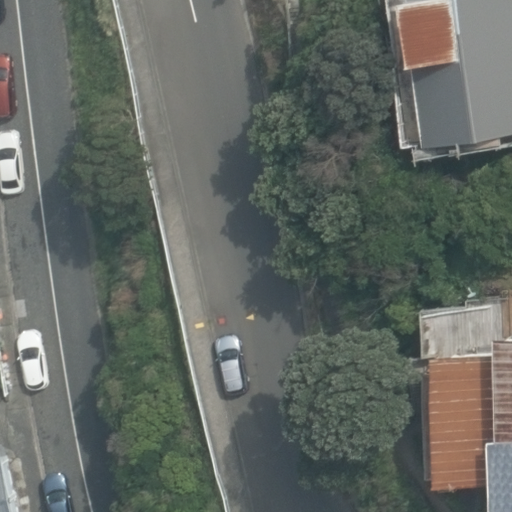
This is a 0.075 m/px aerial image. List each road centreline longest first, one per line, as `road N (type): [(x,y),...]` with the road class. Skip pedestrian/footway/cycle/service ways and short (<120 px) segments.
road 1 (residential): [(279,511),(193,0)]
road 2 (residential): [(94,511),(61,392),(26,0)]
